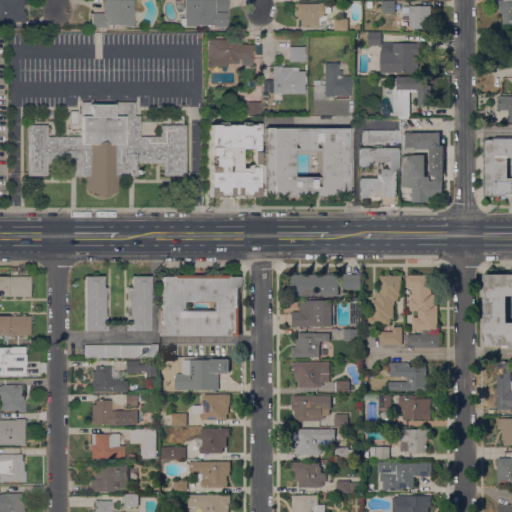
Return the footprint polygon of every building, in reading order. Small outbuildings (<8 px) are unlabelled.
[(0,0),(22,0),(22,10),(24,10),(24,21),(0,21),(0,0)] [(111,24),(111,26),(108,26),(108,24),(104,24),(104,26),(91,26),(91,12),(103,12),(103,0),(133,0),(133,25),(119,25),(119,24),(111,24)] [(226,0),(226,26),(213,26),(213,24),(198,24),(198,25),(180,26),(180,18),(184,18),(184,0),(226,0)] [(511,24),(502,24),(502,13),(499,13),(499,9),(498,9),(498,0),(511,0),(511,24)] [(395,1),(395,13),(382,13),(382,1),(395,1)] [(325,6),(331,6),(331,13),(325,13),(325,16),(317,16),(317,26),(300,26),(300,19),(298,19),(298,16),(294,16),(294,3),(325,3),(325,6)] [(430,6),(430,22),(428,22),(428,28),(410,28),(410,19),(402,19),(402,6),(409,6),(409,5),(430,6)] [(347,18),(347,31),(334,31),(334,18),(347,18)] [(368,45),(368,32),(381,33),(381,42),(420,43),(419,54),(416,54),(416,61),(417,62),(417,67),(416,68),(416,73),(380,73),(380,52),(381,45),(368,45)] [(207,39),(234,39),(234,43),(252,44),(252,57),(251,57),(251,65),(241,65),(241,58),(237,58),(237,63),(227,63),(227,66),(208,66),(208,58),(206,58),(207,39)] [(304,46),(304,60),(288,60),(289,46),(304,46)] [(351,75),(350,95),(333,95),(333,96),(326,96),(326,98),(312,98),(312,84),(323,84),(324,62),(338,62),(338,69),(341,70),(341,75),(351,75)] [(272,65),(280,65),(280,66),(291,66),(291,70),(304,70),(304,93),(272,93),(272,65)] [(409,99),(391,99),(391,87),(392,87),(392,78),(396,78),(396,77),(427,77),(427,85),(431,85),(431,104),(418,104),(418,90),(409,90),(409,99)] [(511,121),(508,121),(508,110),(497,110),(497,95),(511,95),(511,98),(511,121)] [(89,103),(113,103),(113,101),(134,101),(134,115),(139,115),(139,136),(159,136),(159,124),(185,124),(185,175),(162,175),(162,162),(137,162),(137,175),(118,175),(118,189),(102,197),(86,189),(86,176),(67,176),(67,163),(46,162),(46,175),(26,175),(26,124),(46,124),(46,136),(80,136),(80,101),(89,101),(89,103)] [(239,101),(260,101),(260,114),(239,114),(239,101)] [(409,102),(409,116),(407,116),(407,118),(399,118),(399,116),(394,116),(395,102),(409,102)] [(77,123),(76,123),(76,126),(70,126),(70,123),(68,123),(69,110),(77,110),(77,123)] [(240,197),(240,196),(239,196),(238,197),(234,197),(233,196),(231,196),(231,197),(227,197),(226,196),(225,196),(225,197),(217,197),(217,196),(208,196),(208,186),(209,186),(209,124),(217,124),(217,122),(225,122),(225,124),(240,124),(240,122),(248,122),(248,124),(253,124),(253,123),(257,123),(257,151),(257,164),(257,186),(257,196),(248,196),(248,197),(240,197)] [(264,196),(264,128),(346,128),(346,196),(264,196)] [(398,130),(398,142),(362,142),(362,130),(398,130)] [(440,132),(440,145),(443,145),(443,175),(442,175),(442,197),(428,197),(428,202),(412,202),(411,187),(401,187),(401,165),(403,165),(403,155),(425,155),(425,176),(428,176),(428,180),(434,180),(434,175),(430,175),(430,163),(429,163),(429,149),(412,149),(412,147),(401,147),(401,132),(440,132)] [(511,197),(503,197),(503,196),(485,196),(485,140),(493,140),(493,138),(511,138),(511,197)] [(375,147),(375,145),(379,145),(379,147),(396,147),(396,149),(397,149),(397,152),(396,152),(396,153),(397,153),(397,156),(396,156),(396,157),(397,157),(397,163),(396,163),(396,164),(397,164),(397,170),(396,170),(396,171),(397,171),(397,174),(396,174),(396,175),(397,175),(397,179),(396,179),(396,180),(397,180),(397,186),(396,186),(396,187),(397,187),(397,190),(396,190),(396,191),(397,191),(397,194),(396,194),(396,197),(357,197),(357,178),(374,178),(374,165),(369,165),(369,167),(357,167),(357,147),(375,147)] [(160,335),(160,286),(162,286),(162,276),(172,276),(172,274),(228,274),(228,276),(238,276),(238,306),(240,306),(240,336),(160,335)] [(291,296),(291,274),(338,274),(338,296),(291,296)] [(342,274),(361,274),(361,290),(342,289),(342,274)] [(368,324),(368,315),(370,315),(370,304),(372,304),(372,299),(375,299),(375,297),(376,297),(376,293),(379,293),(379,275),(388,275),(388,274),(391,274),(391,275),(401,275),(401,295),(398,295),(398,298),(397,298),(397,300),(394,300),(394,304),(393,304),(393,319),(390,319),(390,321),(390,324),(368,324)] [(511,345),(510,346),(510,347),(504,347),(504,345),(485,345),(485,275),(489,275),(489,274),(498,274),(498,275),(504,275),(504,274),(509,274),(509,275),(511,275),(511,345)] [(102,286),(104,286),(104,287),(107,287),(107,290),(104,290),(104,315),(107,315),(107,319),(103,319),(103,324),(107,324),(107,330),(84,330),(84,275),(102,275),(102,286)] [(131,319),(127,319),(127,315),(129,315),(129,291),(127,291),(127,287),(131,287),(131,275),(149,275),(149,330),(126,330),(126,323),(131,323),(131,319)] [(406,334),(421,334),(421,329),(412,329),(412,317),(418,317),(418,311),(409,311),(409,298),(412,298),(412,287),(406,287),(406,275),(431,275),(431,294),(434,294),(434,305),(437,305),(437,330),(431,330),(431,334),(439,334),(439,347),(406,347),(406,334)] [(30,295),(23,295),(23,297),(21,297),(21,295),(14,296),(14,297),(12,297),(11,296),(7,296),(7,295),(0,295),(0,276),(29,276),(30,295)] [(299,300),(334,300),(334,325),(332,325),(332,326),(297,326),(297,327),(292,327),(292,311),(299,311),(299,300)] [(350,300),(361,300),(361,326),(350,326),(350,300)] [(0,315),(12,315),(12,313),(14,313),(14,315),(21,315),(21,313),(23,313),(23,315),(30,315),(30,335),(0,335),(0,315)] [(379,331),(392,331),(392,327),(402,327),(402,345),(379,345),(379,331)] [(343,330),(357,330),(357,341),(343,341),(343,330)] [(329,333),(329,341),(320,341),(320,344),(319,344),(319,357),(296,357),(296,358),(291,358),(291,347),(295,347),(295,338),(298,338),(298,332),(329,333)] [(84,357),(84,344),(119,344),(119,357),(84,357)] [(119,344),(159,344),(159,357),(119,357),(119,344)] [(5,359),(4,359),(4,356),(0,356),(0,346),(24,347),(24,361),(21,361),(21,369),(5,369),(5,359)] [(175,390),(175,374),(181,374),(181,360),(210,360),(210,358),(225,358),(229,358),(230,373),(218,373),(218,390),(175,390)] [(153,377),(153,388),(152,388),(152,389),(147,389),(147,388),(146,388),(146,379),(144,379),(144,372),(145,372),(145,371),(138,371),(138,372),(124,372),(124,361),(138,361),(138,364),(145,364),(145,362),(156,362),(156,377),(153,377)] [(329,382),(322,382),(322,387),(299,387),(299,381),(294,381),(294,371),(291,371),(291,362),(329,362),(329,382)] [(409,362),(409,366),(426,366),(426,379),(430,378),(430,390),(388,391),(388,382),(407,381),(407,376),(389,376),(389,362),(409,362)] [(497,362),(510,362),(510,381),(511,381),(511,407),(510,407),(510,409),(496,409),(497,362)] [(113,366),(113,371),(118,371),(118,373),(121,373),(121,378),(120,378),(120,380),(126,380),(126,382),(127,383),(127,387),(126,388),(126,391),(90,391),(90,381),(91,381),(91,370),(94,370),(94,366),(113,366)] [(349,380),(349,392),(335,392),(335,380),(349,380)] [(0,384),(21,384),(21,395),(23,395),(23,398),(24,398),(24,411),(17,411),(17,409),(0,409),(0,384)] [(390,394),(390,408),(378,408),(378,395),(379,395),(379,394),(379,393),(390,393),(390,394)] [(138,394),(138,396),(141,396),(141,401),(138,401),(138,406),(124,405),(124,394),(138,394)] [(230,394),(230,403),(229,403),(229,406),(228,406),(228,414),(226,414),(226,420),(201,420),(201,417),(199,417),(199,414),(192,414),(192,405),(201,405),(201,399),(202,399),(202,394),(230,394)] [(320,396),(320,404),(321,404),(321,421),(304,421),(294,421),(294,414),(295,414),(295,409),(291,409),(292,395),(320,396)] [(418,395),(419,398),(430,398),(430,419),(404,420),(404,411),(401,411),(401,407),(399,407),(399,395),(418,395)] [(113,410),(113,409),(122,410),(136,410),(136,424),(91,423),(91,404),(94,404),(94,399),(110,399),(110,410),(113,410)] [(186,425),(172,425),(172,413),(186,413),(186,425)] [(348,414),(348,427),(334,426),(334,414),(348,414)] [(0,418),(24,418),(23,444),(18,444),(18,443),(0,443),(0,418)] [(511,445),(504,445),(504,440),(501,440),(501,429),(497,429),(497,418),(511,418),(511,445)] [(156,428),(156,458),(143,458),(143,455),(141,455),(141,443),(130,443),(130,429),(143,429),(143,428),(143,426),(156,426),(156,428)] [(230,428),(230,437),(227,437),(227,440),(226,440),(226,447),(222,447),(222,453),(199,453),(199,451),(198,451),(198,447),(196,447),(196,439),(198,439),(198,436),(201,436),(201,433),(202,433),(202,428),(230,428)] [(334,441),(320,441),(320,448),(321,448),(321,451),(320,451),(320,454),(295,454),(295,448),(293,448),(293,441),(292,441),(292,437),(291,437),(291,428),(334,429),(334,441)] [(408,453),(408,451),(400,451),(400,441),(399,441),(399,429),(432,429),(432,438),(427,438),(427,440),(426,440),(426,453),(408,453)] [(118,433),(118,445),(123,445),(123,458),(90,458),(90,433),(118,433)] [(185,446),(185,459),(161,459),(161,446),(185,446)] [(389,446),(389,459),(375,459),(375,457),(369,457),(369,447),(375,447),(375,446),(389,446)] [(348,447),(348,449),(354,450),(354,459),(348,459),(334,459),(334,447),(348,447)] [(25,481),(0,481),(0,453),(21,454),(21,460),(23,460),(23,470),(25,470),(25,481)] [(511,457),(511,484),(497,485),(497,458),(511,457)] [(230,461),(230,471),(229,471),(229,475),(227,475),(227,487),(200,487),(200,482),(201,482),(201,480),(197,480),(197,473),(200,473),(200,471),(189,471),(189,461),(230,461)] [(319,462),(319,467),(320,467),(321,472),(326,472),(326,482),(322,482),(322,487),(298,487),(298,481),(295,481),(295,470),(291,470),(291,462),(319,462)] [(397,462),(397,463),(417,463),(417,462),(431,462),(431,476),(413,476),(413,487),(400,487),(400,491),(382,490),(382,481),(379,481),(379,472),(377,472),(377,462),(397,462)] [(128,487),(113,487),(113,491),(90,490),(90,479),(93,479),(94,464),(112,464),(128,464),(128,487)] [(187,480),(187,492),(173,492),(173,480),(187,480)] [(349,480),(349,482),(359,482),(359,493),(336,492),(336,480),(349,480)] [(511,511),(511,490),(511,491),(511,504),(495,504),(495,511),(511,511)] [(23,510),(24,511),(0,511),(0,492),(20,492),(20,502),(23,502),(23,510)] [(129,506),(129,507),(127,507),(127,506),(124,506),(124,495),(138,495),(138,506),(129,506)] [(230,495),(230,504),(228,504),(228,507),(228,511),(201,511),(201,508),(198,508),(198,506),(188,506),(188,495),(230,495)] [(317,495),(317,504),(321,504),(321,511),(294,511),(294,510),(292,510),(292,495),(317,495)] [(431,496),(431,504),(431,507),(428,507),(428,511),(392,511),(392,497),(397,497),(397,495),(431,496)] [(110,510),(113,510),(113,511),(90,511),(90,510),(94,510),(94,500),(110,500),(110,510)]
